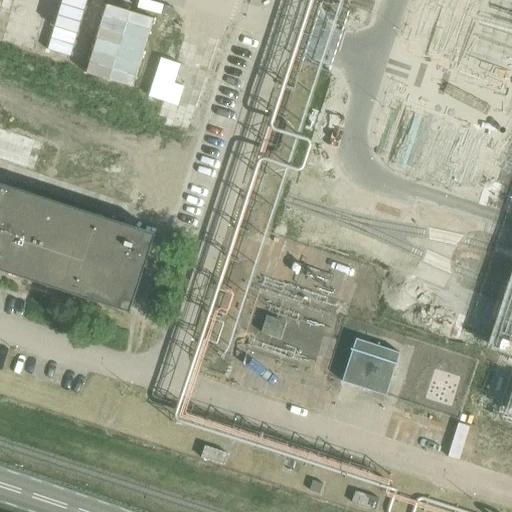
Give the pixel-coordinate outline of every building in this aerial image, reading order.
[(194,128),(221,29),(182,18),(156,107),(169,111),(166,120),(194,128)] [(0,163),(34,175),(46,142),(0,125),(0,163)] [(0,271),(129,313),(155,236),(0,185),(0,271)] [(286,324),(266,317),(261,333),(281,340),(286,324)] [(248,349),(252,338),(241,334),(237,346),(248,349)] [(400,355),(356,340),(342,382),(386,397),(400,355)] [(205,446),(201,458),(224,466),(228,454),(205,446)] [(242,462),(229,458),(226,467),(239,472),(242,462)] [(262,469),(248,464),(245,474),(259,479),(262,469)] [(323,485),(312,482),(309,491),(320,495),(323,485)] [(379,500),(355,492),(352,503),(375,511),(379,500)]
